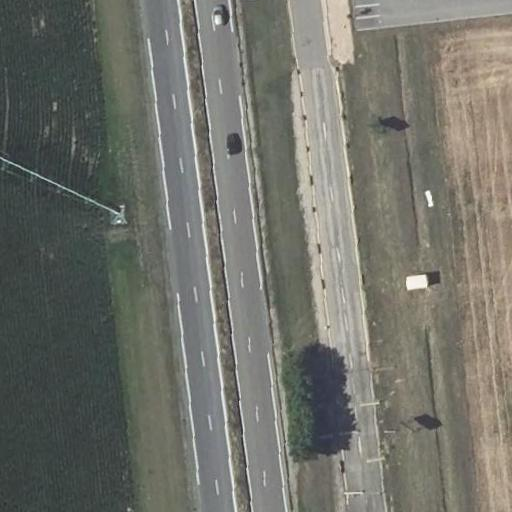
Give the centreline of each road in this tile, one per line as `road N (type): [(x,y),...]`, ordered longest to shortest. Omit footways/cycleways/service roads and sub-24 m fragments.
road 1 (trunk): [(268,511),(211,0)]
road 2 (trunk): [(161,0),(218,511)]
